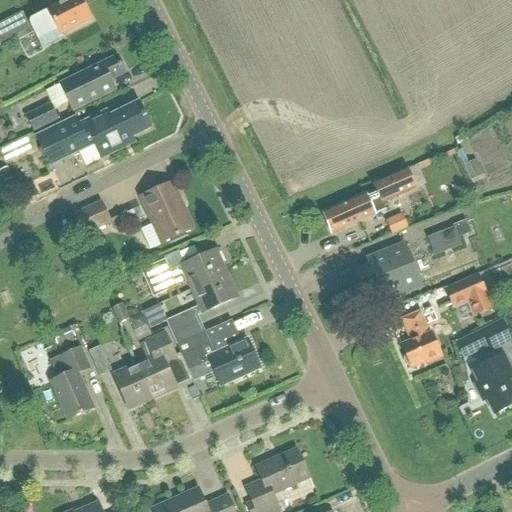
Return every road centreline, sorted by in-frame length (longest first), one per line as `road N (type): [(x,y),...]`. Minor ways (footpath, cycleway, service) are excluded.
road 1 (residential): [(0,467),(152,462),(333,379)]
road 2 (residential): [(333,379),(213,131)]
road 3 (residential): [(213,131),(0,243)]
road 4 (residential): [(396,511),(333,379)]
road 5 (residential): [(213,131),(148,0)]
